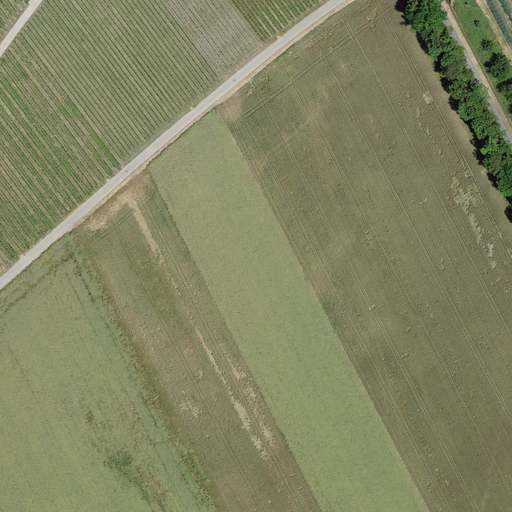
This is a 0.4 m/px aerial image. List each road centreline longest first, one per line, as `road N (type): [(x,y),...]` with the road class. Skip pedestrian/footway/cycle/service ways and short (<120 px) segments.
road 1 (unclassified): [(0,284),(167,132),(335,0)]
road 2 (track): [(511,146),(436,0)]
